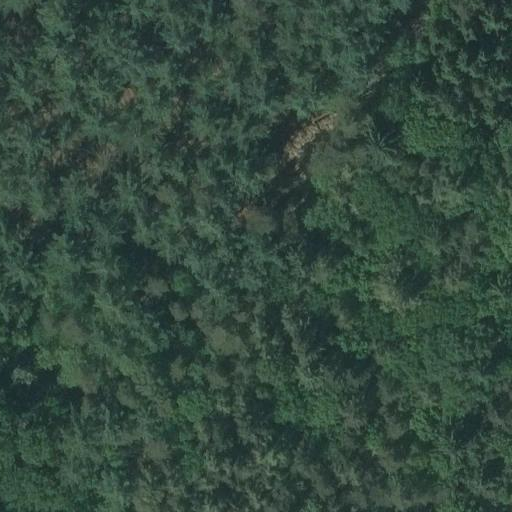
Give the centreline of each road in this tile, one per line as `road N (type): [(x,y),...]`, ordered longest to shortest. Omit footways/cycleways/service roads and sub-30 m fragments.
road 1 (track): [(95,511),(209,375),(335,131),(407,47),(434,0)]
road 2 (track): [(0,354),(60,466),(83,497),(101,504)]
